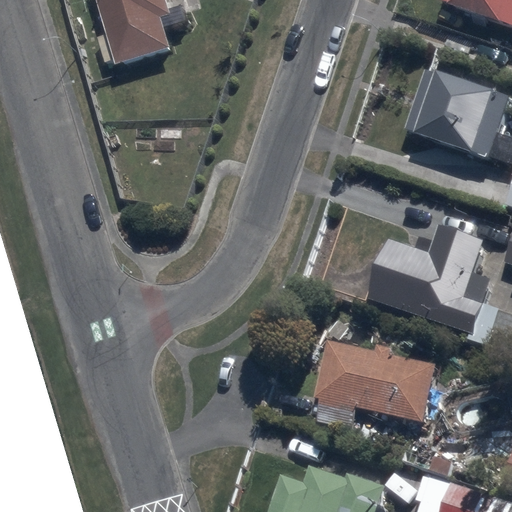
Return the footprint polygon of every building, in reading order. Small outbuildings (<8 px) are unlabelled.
[(172,9),(168,0),(102,0),(122,61),(174,45),(163,11),(172,9)] [(511,0),(443,0),(511,21),(511,0)] [(416,132),(511,165),(511,134),(504,131),(511,106),(511,93),(438,68),(416,132)] [(436,328),(475,342),(511,333),(511,314),(504,312),(504,307),(483,300),(490,278),(475,272),(488,235),(441,219),(430,249),(393,236),(371,299),(438,322),(436,328)] [(378,349),(332,339),(314,417),(354,426),(358,406),(426,421),(439,364),(399,355),(400,348),(379,343),(378,349)] [(392,511),(390,506),(382,503),(389,484),(350,470),(348,477),(315,465),(308,483),(284,474),(270,511),(392,511)] [(511,511),(511,501),(425,474),(416,503),(420,504),(418,511),(511,511)]
